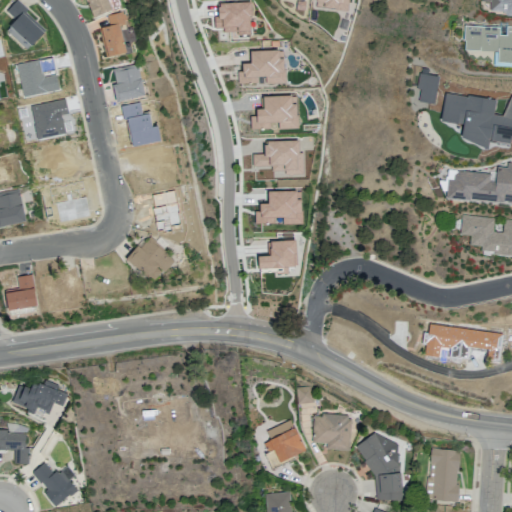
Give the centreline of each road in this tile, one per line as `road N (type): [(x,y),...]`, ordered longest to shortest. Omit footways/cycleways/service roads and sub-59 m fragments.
road 1 (tertiary): [(0,355),(150,334),(236,332),(311,351),(410,404),(511,426)]
road 2 (residential): [(179,0),(224,134),(236,332)]
road 3 (residential): [(311,351),(321,294),(351,269),(445,297),(511,284)]
road 4 (residential): [(117,224),(85,57),(54,0)]
road 5 (residential): [(0,253),(98,239),(117,224)]
